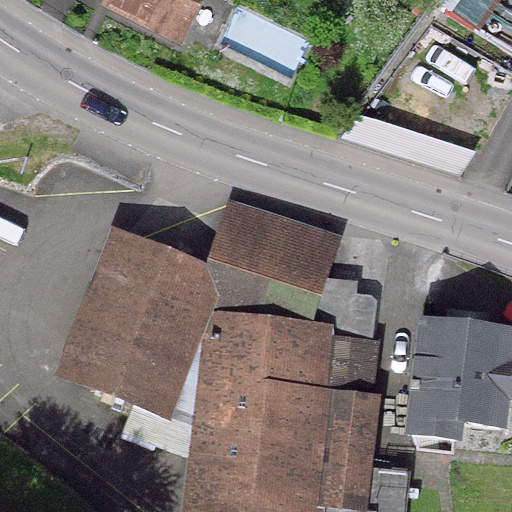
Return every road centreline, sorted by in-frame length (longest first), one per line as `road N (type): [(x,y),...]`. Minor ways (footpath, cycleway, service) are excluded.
road 1 (tertiary): [(511,245),(159,126),(0,38)]
road 2 (unknown): [(207,144),(164,215),(64,220),(10,326),(10,350),(51,411),(147,511)]
